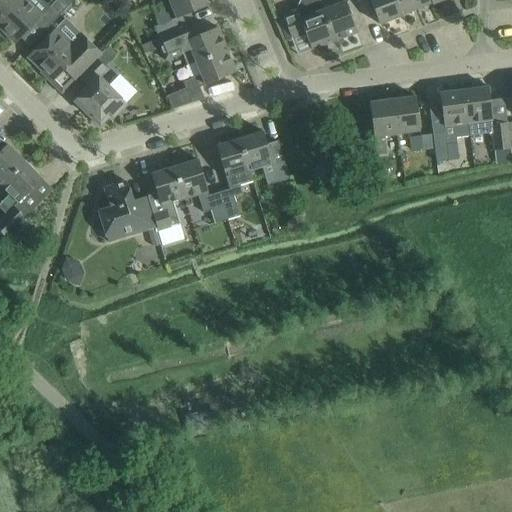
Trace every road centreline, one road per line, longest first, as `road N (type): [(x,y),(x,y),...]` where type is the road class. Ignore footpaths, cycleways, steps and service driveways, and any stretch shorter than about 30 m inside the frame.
road 1 (residential): [(289,90),(84,150),(61,144),(0,80)]
road 2 (unclassified): [(171,511),(0,344)]
road 3 (residential): [(289,90),(480,64)]
